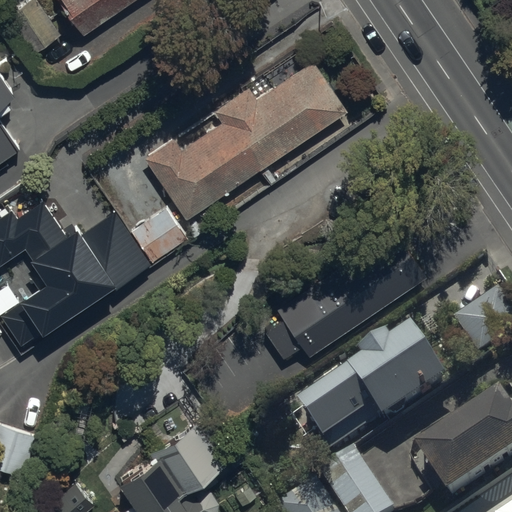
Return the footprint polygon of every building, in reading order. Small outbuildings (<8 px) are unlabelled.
[(32,0),(7,17),(33,56),(62,37),(37,0),(32,0)] [(59,0),(86,40),(146,0),(59,0)] [(223,125),(184,151),(175,139),(145,159),(154,171),(188,223),(349,117),(314,65),(260,101),(252,89),(215,113),(223,125)] [(0,112),(20,100),(0,70),(0,169),(24,154),(0,118),(0,112)] [(152,266),(114,211),(80,234),(71,221),(61,228),(43,202),(17,220),(12,213),(0,220),(0,263),(22,249),(47,285),(0,316),(21,348),(39,335),(43,340),(152,266)] [(129,231),(152,266),(189,241),(166,207),(129,231)] [(275,311),(309,363),(430,283),(396,231),(275,311)] [(485,283),(476,269),(443,291),(452,305),(485,283)] [(456,325),(482,363),(511,343),(511,307),(503,294),(456,325)] [(413,334),(351,375),(296,411),(328,458),(382,422),(395,442),(458,401),(413,334)] [(409,436),(451,499),(511,458),(511,383),(505,372),(409,436)] [(0,474),(30,483),(43,437),(0,425),(0,474)] [(229,477),(195,427),(155,454),(188,504),(229,477)] [(344,511),(397,511),(358,453),(321,477),(344,511)] [(191,511),(190,509),(155,456),(119,480),(140,511),(191,511)] [(0,511),(12,511),(21,486),(0,479),(0,511)] [(38,511),(99,511),(76,482),(38,511)] [(280,511),(333,511),(315,484),(278,509),(280,511)]
